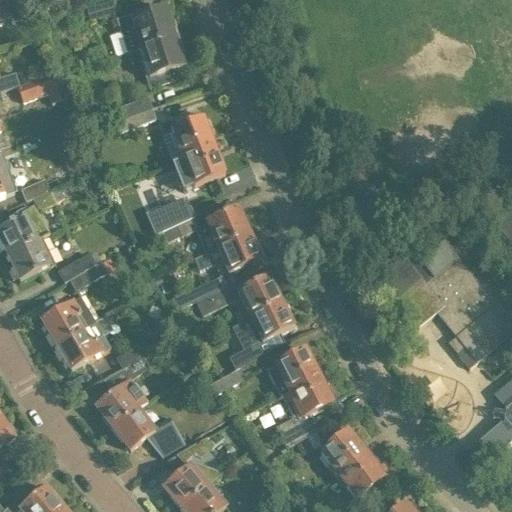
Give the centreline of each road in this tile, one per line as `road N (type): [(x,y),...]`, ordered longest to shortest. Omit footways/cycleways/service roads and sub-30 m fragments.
road 1 (residential): [(478,511),(394,415),(358,354),(265,148),(213,0)]
road 2 (residential): [(120,511),(47,421),(0,345)]
